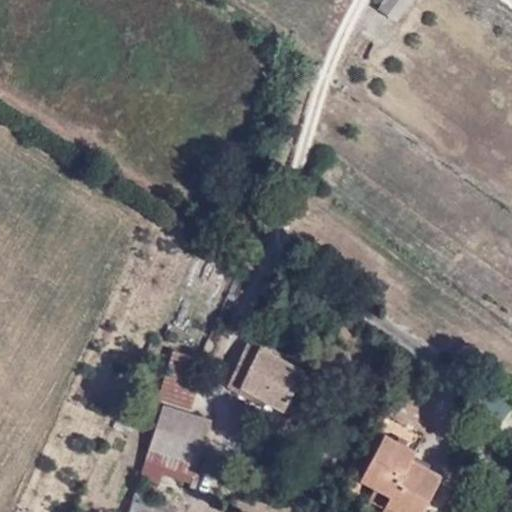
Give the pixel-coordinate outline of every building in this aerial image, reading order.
[(383,0),(378,8),(394,21),(409,0),(383,0)] [(242,386),(248,378),(289,402),(310,363),(264,340),(256,356),(246,351),(235,382),(242,386)] [(174,349),(159,395),(191,406),(206,361),(174,349)] [(511,403),(490,388),(470,415),(511,444),(511,403)] [(211,415),(166,401),(140,473),(165,479),(167,466),(195,475),(211,415)] [(389,421),(365,468),(396,484),(413,451),(420,436),(389,421)] [(445,463),(413,451),(396,484),(389,496),(420,511),(421,511),(445,463)] [(135,491),(127,511),(178,511),(181,505),(135,491)]
